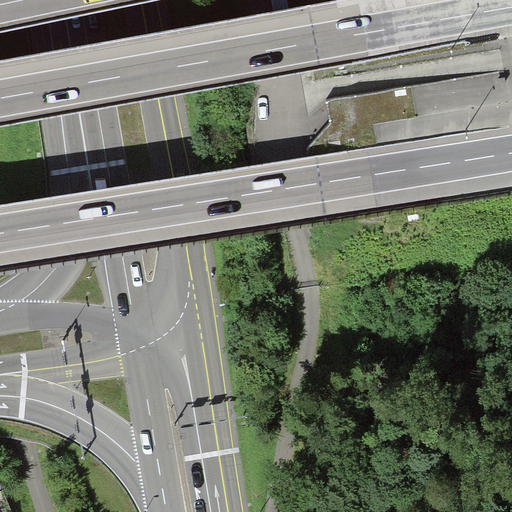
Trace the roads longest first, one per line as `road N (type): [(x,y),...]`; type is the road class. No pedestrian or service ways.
road 1 (motorway): [(0,97),(511,6)]
road 2 (motorway): [(0,233),(511,153)]
road 3 (secondary): [(200,325),(136,0)]
road 4 (secondary): [(0,392),(90,423),(163,491)]
road 5 (secondary): [(84,0),(111,187)]
road 6 (secondary): [(229,511),(200,325)]
road 7 (secondary): [(111,187),(51,273),(0,310)]
road 8 (secondary): [(139,348),(163,491)]
road 9 (secondary): [(0,379),(139,348)]
road 10 (secondary): [(111,187),(134,320)]
road 11 (secondary): [(134,320),(0,313)]
